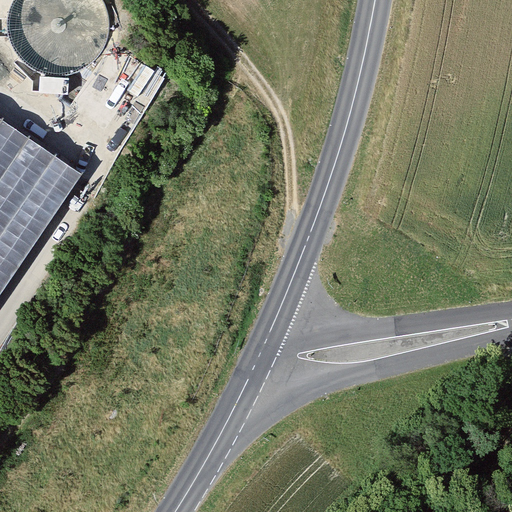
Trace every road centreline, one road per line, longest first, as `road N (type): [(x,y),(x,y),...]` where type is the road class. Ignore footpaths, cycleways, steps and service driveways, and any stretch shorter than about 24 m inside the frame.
road 1 (secondary): [(257,361),(349,126),(378,0)]
road 2 (tertiary): [(257,361),(511,322)]
road 3 (secondary): [(174,511),(257,361)]
